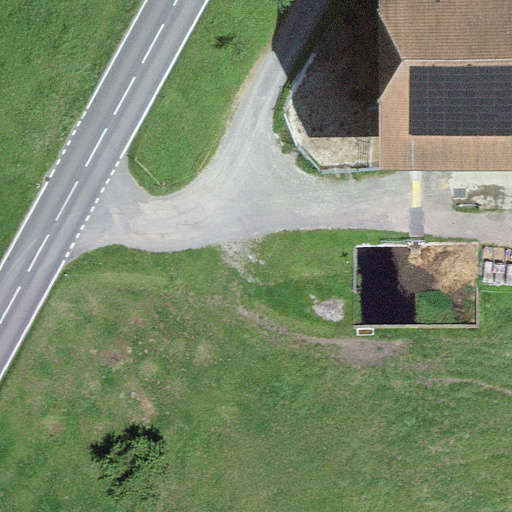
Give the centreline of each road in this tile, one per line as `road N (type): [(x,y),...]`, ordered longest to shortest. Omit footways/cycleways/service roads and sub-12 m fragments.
road 1 (unknown): [(69,197),(111,216),(207,218),(345,169),(404,126),(434,88),(441,56),(434,0)]
road 2 (secondary): [(0,324),(176,0)]
